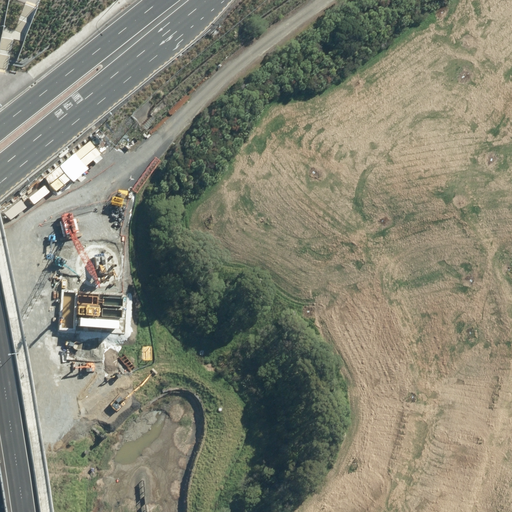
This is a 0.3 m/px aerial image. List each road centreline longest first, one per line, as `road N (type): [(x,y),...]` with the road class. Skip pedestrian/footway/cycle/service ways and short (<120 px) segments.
road 1 (track): [(69,275),(139,173),(211,96),(334,0)]
road 2 (primary): [(162,15),(125,69),(0,172)]
road 3 (primary): [(0,125),(93,50),(162,15)]
